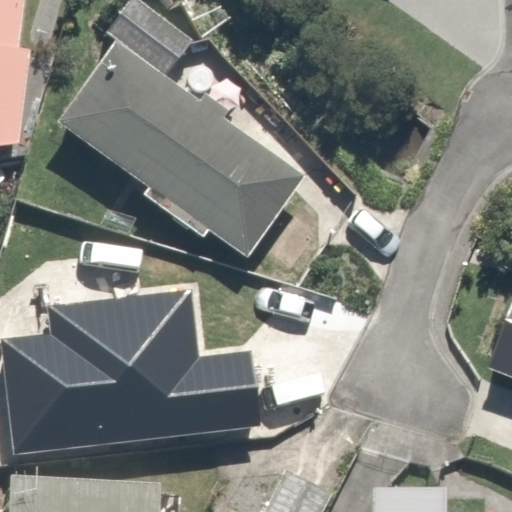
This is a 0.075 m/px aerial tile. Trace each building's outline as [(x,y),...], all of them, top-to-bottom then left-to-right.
[(17,50),(22,0),(0,0),(0,145),(20,143),(30,51),(17,50)] [(136,193),(202,236),(207,228),(244,252),(303,162),(117,40),(58,130),(142,185),(136,193)] [(511,257),(510,257),(469,354),(511,372),(511,257)] [(189,289),(50,306),(53,333),(2,338),(13,453),(261,423),(250,351),(199,356),(189,289)] [(321,511),(330,494),(285,473),(265,511),(321,511)] [(160,511),(162,483),(36,475),(34,506),(11,505),(10,511),(160,511)] [(447,511),(447,486),(371,485),(370,511),(447,511)]
